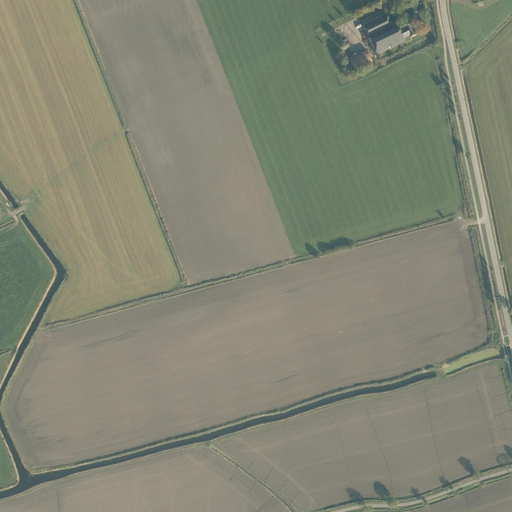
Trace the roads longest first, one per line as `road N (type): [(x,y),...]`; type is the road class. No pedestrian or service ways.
road 1 (secondary): [(511,342),(442,0)]
road 2 (unclassified): [(337,511),(410,503),(511,469)]
